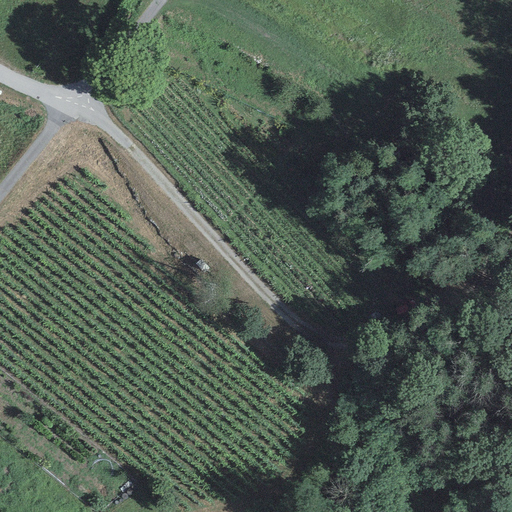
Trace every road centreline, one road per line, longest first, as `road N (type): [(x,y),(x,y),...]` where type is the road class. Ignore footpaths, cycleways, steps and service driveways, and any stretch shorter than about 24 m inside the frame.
road 1 (track): [(82,103),(265,293),(326,340),(361,343),(401,328),(499,262)]
road 2 (track): [(82,103),(160,0)]
